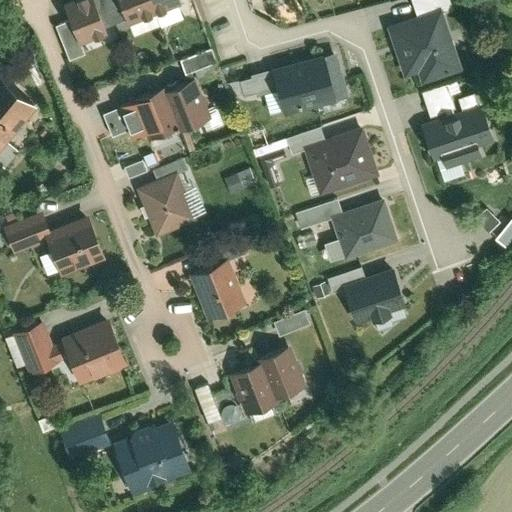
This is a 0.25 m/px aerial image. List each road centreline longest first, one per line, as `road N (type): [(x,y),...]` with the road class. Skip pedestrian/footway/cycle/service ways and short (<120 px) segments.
road 1 (residential): [(238,0),(253,45),(353,18),(443,262)]
road 2 (residential): [(73,105),(166,348)]
road 3 (secondary): [(511,394),(377,511)]
